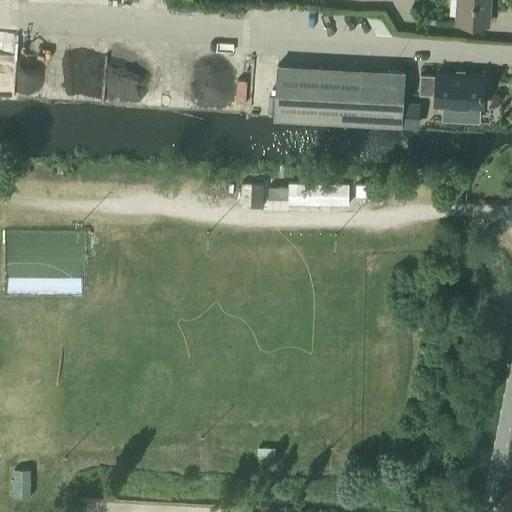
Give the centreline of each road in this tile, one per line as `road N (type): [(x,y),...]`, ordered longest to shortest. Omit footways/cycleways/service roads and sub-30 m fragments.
road 1 (track): [(250,38),(0,20)]
road 2 (track): [(211,215),(0,204)]
